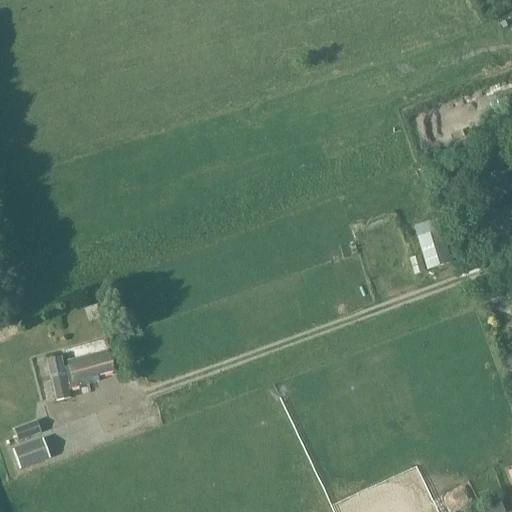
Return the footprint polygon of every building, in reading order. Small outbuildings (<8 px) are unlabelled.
[(445,228),(441,217),(412,226),(416,238),(415,238),(425,271),(451,263),(440,230),(445,228)] [(141,336),(138,324),(129,327),(132,339),(141,336)] [(113,372),(107,351),(66,361),(67,366),(63,367),(61,356),(44,360),(49,380),(50,380),(55,402),(70,399),(68,390),(99,382),(97,377),(113,372)] [(40,434),(36,421),(12,429),(17,442),(40,434)] [(49,459),(42,439),(11,450),(19,471),(49,459)]
